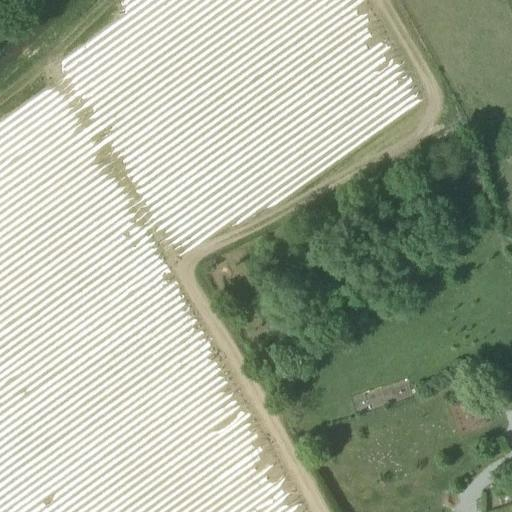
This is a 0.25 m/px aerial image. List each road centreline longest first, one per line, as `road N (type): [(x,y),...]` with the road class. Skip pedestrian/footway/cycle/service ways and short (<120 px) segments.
road 1 (track): [(44,57),(323,511)]
road 2 (track): [(172,266),(397,151),(432,124),(435,91),(383,0)]
road 3 (track): [(0,91),(107,0)]
